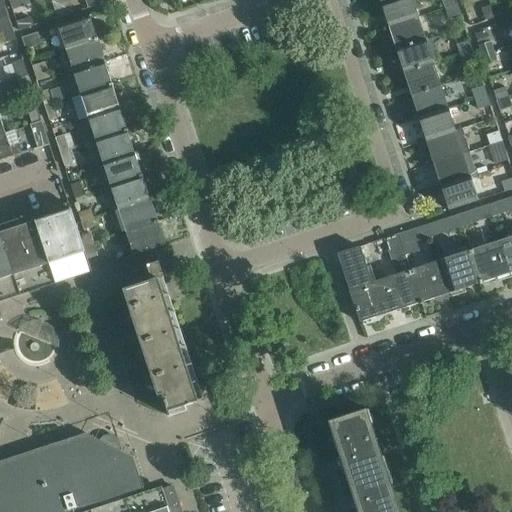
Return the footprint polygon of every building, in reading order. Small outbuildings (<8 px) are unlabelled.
[(65,16),(60,0),(58,0),(53,2),(58,18),(65,16)] [(69,0),(60,0),(65,16),(74,13),(69,0)] [(85,0),(88,8),(111,1),(111,0),(85,0)] [(393,0),(381,4),(389,27),(418,17),(412,0),(393,0)] [(442,0),(445,9),(457,5),(455,0),(442,0)] [(501,2),(490,5),(495,18),(505,15),(501,2)] [(445,9),(448,18),(460,14),(457,5),(445,9)] [(495,18),(490,5),(481,8),(485,21),(495,18)] [(6,7),(0,8),(0,28),(11,25),(6,7)] [(56,27),(64,50),(99,38),(91,15),(56,27)] [(17,22),(19,30),(33,26),(31,17),(17,22)] [(389,27),(396,50),(426,40),(418,17),(389,27)] [(22,38),(26,49),(42,44),(38,33),(22,38)] [(64,50),(71,73),(106,61),(99,38),(64,50)] [(396,50),(404,73),(433,63),(426,40),(396,50)] [(457,45),(460,54),(472,50),(469,41),(457,45)] [(478,46),(481,55),(490,52),(487,43),(478,46)] [(460,54),(463,64),(475,60),(472,50),(460,54)] [(490,52),(481,55),(484,65),(493,62),(490,52)] [(71,73),(79,96),(114,84),(106,61),(71,73)] [(32,66),(36,81),(50,77),(46,62),(32,66)] [(404,73),(411,96),(441,86),(433,63),(404,73)] [(17,79),(22,94),(33,90),(28,75),(17,79)] [(79,96),(86,119),(121,107),(114,84),(79,96)] [(411,96),(419,119),(448,109),(441,86),(411,96)] [(473,90),(476,100),(488,96),(485,86),(473,90)] [(493,92),(496,101),(509,97),(506,88),(493,92)] [(40,93),(45,107),(54,104),(49,90),(40,93)] [(488,96),(476,100),(479,109),(491,105),(488,96)] [(509,97),(496,101),(500,110),(511,106),(509,97)] [(54,104),(45,107),(49,119),(58,116),(54,104)] [(90,130),(94,141),(129,130),(121,107),(86,119),(75,122),(79,134),(90,130)] [(419,119),(426,142),(456,132),(448,109),(419,119)] [(30,125),(38,148),(49,145),(42,121),(30,125)] [(94,141),(101,164),(136,153),(129,130),(94,141)] [(487,135),(490,146),(503,142),(499,131),(487,135)] [(426,142),(434,165),(463,155),(456,132),(426,142)] [(7,133),(0,135),(0,160),(15,156),(7,133)] [(56,138),(60,152),(69,149),(65,135),(56,138)] [(503,142),(490,146),(496,164),(508,160),(503,142)] [(69,149),(60,152),(65,166),(74,163),(69,149)] [(101,164),(109,187),(144,176),(136,153),(101,164)] [(434,165),(441,187),(471,178),(463,155),(434,165)] [(109,187),(116,210),(151,199),(144,176),(109,187)] [(471,178),(441,187),(449,210),(478,201),(471,178)] [(511,178),(502,182),(505,191),(511,189),(511,178)] [(71,185),(75,198),(84,196),(79,182),(71,185)] [(511,197),(503,200),(507,212),(511,210),(511,197)] [(116,210),(124,233),(159,222),(151,199),(116,210)] [(69,204),(34,216),(55,281),(90,270),(86,259),(83,247),(80,238),(69,204)] [(80,213),(82,221),(94,218),(91,210),(80,213)] [(474,210),(458,215),(462,227),(478,222),(474,210)] [(462,227),(458,215),(443,220),(447,232),(462,227)] [(34,216),(0,226),(0,231),(20,293),(55,281),(34,216)] [(94,218),(82,221),(84,229),(96,226),(94,218)] [(159,222),(124,233),(131,256),(166,245),(159,222)] [(412,230),(398,234),(405,256),(419,251),(412,230)] [(0,231),(0,299),(20,293),(0,231)] [(90,234),(80,238),(83,247),(93,243),(90,234)] [(396,275),(380,280),(390,313),(420,303),(410,271),(405,256),(398,234),(384,239),(396,275)] [(511,237),(501,241),(511,273),(511,272),(511,237)] [(471,251),(481,283),(511,273),(501,241),(471,251)] [(97,255),(93,243),(83,247),(86,259),(97,255)] [(390,313),(380,280),(372,283),(360,247),(338,254),(349,290),(360,323),(390,313)] [(440,261),(451,293),(481,283),(471,251),(440,261)] [(410,271),(420,303),(451,293),(440,261),(410,271)] [(159,262),(147,266),(152,280),(123,290),(157,396),(162,395),(169,417),(170,416),(169,412),(204,400),(159,262)] [(348,481),(357,511),(399,511),(366,410),(329,422),(348,481)] [(0,461),(0,511),(94,511),(127,501),(145,496),(133,457),(119,451),(120,444),(117,438),(111,435),(104,436),(99,440),(86,434),(0,461)] [(181,511),(173,487),(145,496),(127,501),(130,511),(181,511)] [(130,511),(127,501),(94,511),(130,511)]
